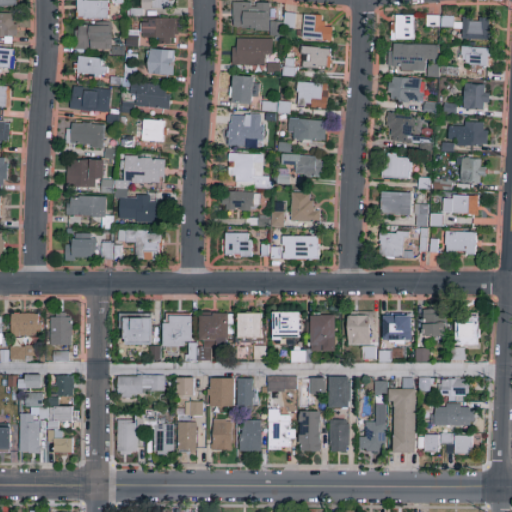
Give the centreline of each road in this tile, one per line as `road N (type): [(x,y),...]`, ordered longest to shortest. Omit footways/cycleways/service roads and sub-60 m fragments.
road 1 (residential): [(0,484),(511,486)]
road 2 (residential): [(0,284),(508,285)]
road 3 (residential): [(498,511),(511,191)]
road 4 (residential): [(350,285),(361,0)]
road 5 (residential): [(33,284),(47,0)]
road 6 (residential): [(193,284),(203,0)]
road 7 (residential): [(95,511),(97,284)]
